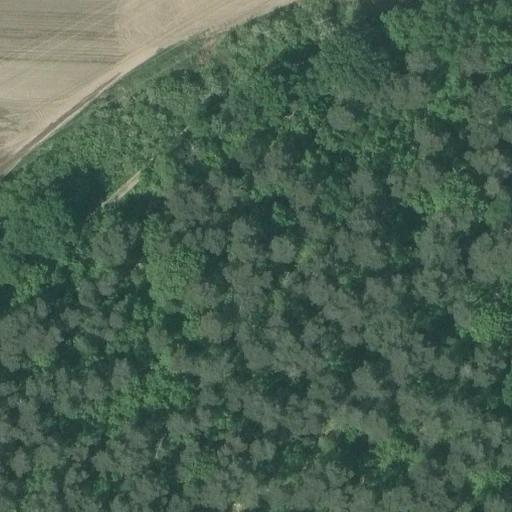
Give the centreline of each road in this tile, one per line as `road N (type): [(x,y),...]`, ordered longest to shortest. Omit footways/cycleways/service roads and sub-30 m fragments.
road 1 (track): [(441,0),(352,31),(219,102),(0,300)]
road 2 (track): [(441,0),(504,427)]
